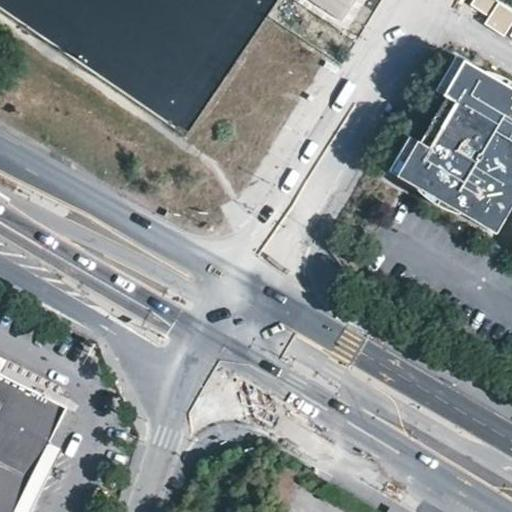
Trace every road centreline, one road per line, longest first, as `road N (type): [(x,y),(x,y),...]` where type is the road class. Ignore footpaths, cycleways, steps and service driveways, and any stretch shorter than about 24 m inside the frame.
road 1 (residential): [(426,0),(251,287)]
road 2 (primary): [(221,341),(509,511)]
road 3 (primary): [(511,467),(267,334),(221,341)]
road 4 (primary): [(511,439),(251,287)]
road 5 (primary): [(251,287),(0,149)]
road 6 (primary): [(0,192),(192,287),(251,287)]
road 7 (residential): [(202,377),(437,511)]
road 8 (primary): [(0,211),(221,341)]
road 9 (residential): [(202,377),(0,269)]
road 10 (residential): [(202,377),(170,437),(146,511)]
